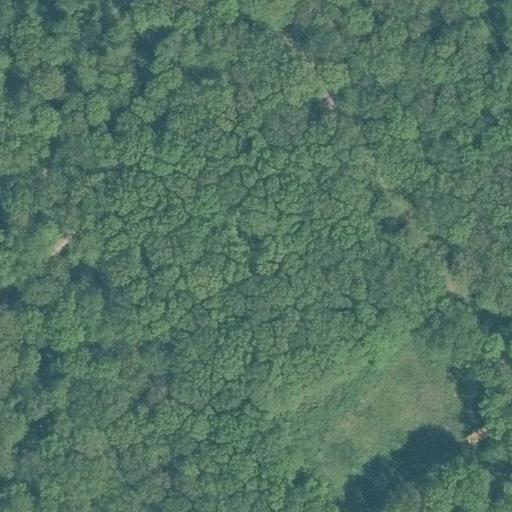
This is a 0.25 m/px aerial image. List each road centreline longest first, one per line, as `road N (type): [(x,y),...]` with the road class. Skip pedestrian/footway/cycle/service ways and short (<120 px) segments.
road 1 (track): [(258,0),(511,380)]
road 2 (track): [(93,190),(416,0)]
